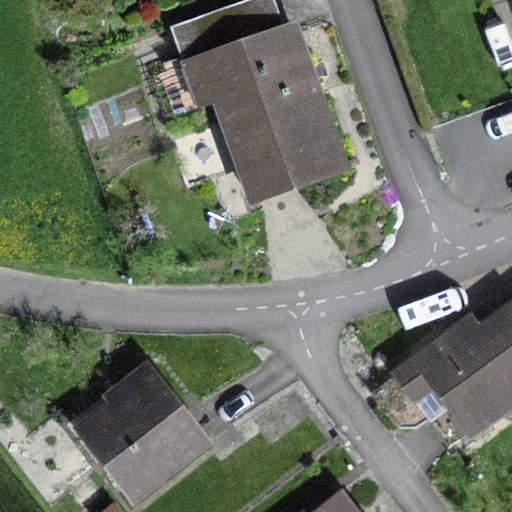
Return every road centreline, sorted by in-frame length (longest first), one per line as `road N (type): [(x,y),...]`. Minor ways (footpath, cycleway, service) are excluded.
road 1 (residential): [(282,311),(0,283)]
road 2 (residential): [(460,251),(358,0)]
road 3 (residential): [(282,311),(436,511)]
road 4 (residential): [(460,251),(282,311)]
